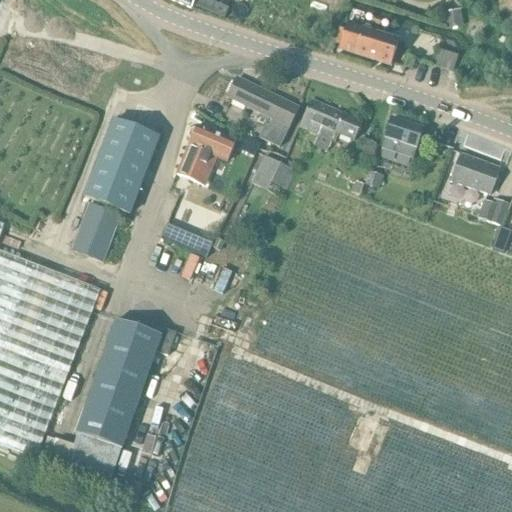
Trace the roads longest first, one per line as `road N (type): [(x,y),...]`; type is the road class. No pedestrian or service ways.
road 1 (tertiary): [(511,133),(138,0)]
road 2 (track): [(105,318),(59,437)]
